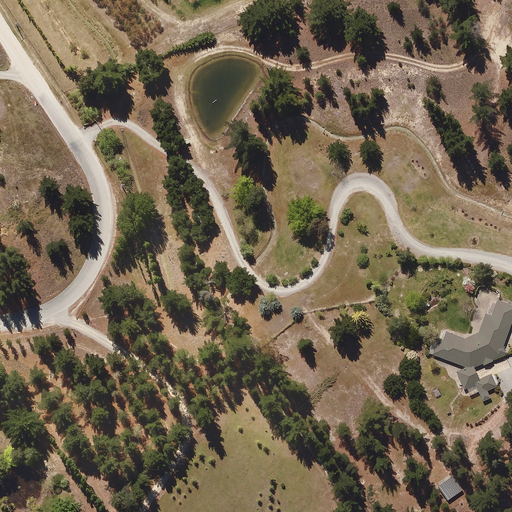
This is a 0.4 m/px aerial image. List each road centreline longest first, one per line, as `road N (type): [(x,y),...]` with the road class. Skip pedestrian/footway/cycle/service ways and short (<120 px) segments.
road 1 (track): [(210,194),(176,92),(187,62),(232,47),(296,69),(374,53),(457,68),(495,18)]
road 2 (unclassified): [(0,25),(99,193),(89,266),(53,308),(0,323)]
